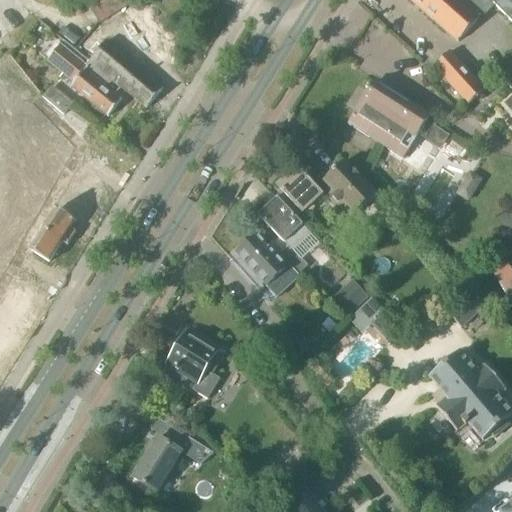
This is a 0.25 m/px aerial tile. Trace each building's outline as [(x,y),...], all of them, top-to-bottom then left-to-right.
[(129,0),(85,0),(82,3),(97,24),(129,0)] [(409,0),(416,5),(458,44),(482,17),(463,0),(409,0)] [(463,0),(482,17),(494,4),(490,0),(463,0)] [(511,0),(498,0),(494,4),(511,21),(511,0)] [(107,40),(88,63),(120,89),(120,88),(145,109),(163,87),(107,40)] [(88,63),(63,41),(47,61),(74,84),(71,87),(106,117),(121,100),(115,95),(120,89),(88,63)] [(467,106),(484,90),(449,52),(432,68),(434,70),(467,106)] [(347,124),(366,137),(402,160),(429,119),(374,83),(370,89),(368,88),(366,92),(367,93),(347,124)] [(51,90),(44,98),(64,114),(71,106),(51,90)] [(0,271),(39,209),(41,206),(42,204),(43,201),(44,198),(44,195),(44,192),(44,190),(43,187),(43,184),(42,181),(40,179),(39,176),(37,174),(35,172),(71,141),(35,98),(0,127),(0,271)] [(321,175),(311,185),(321,197),(329,205),(336,213),(346,223),(340,229),(350,239),(357,233),(347,222),(376,196),(345,162),(325,180),(321,175)] [(311,185),(296,169),(276,188),(288,201),(285,203),(295,214),(298,212),(302,215),(321,197),(311,185)] [(295,214),(285,203),(283,206),(277,200),(258,218),(283,244),(285,243),(288,246),(282,252),(292,263),(301,272),(307,266),(295,254),(313,237),(293,216),(295,214)] [(329,205),(323,210),(330,218),(336,213),(329,205)] [(346,223),(336,213),(330,218),(340,229),(346,223)] [(255,235),(235,255),(279,300),(303,278),(290,265),(292,263),(282,252),(281,253),(272,244),(268,248),(255,235)] [(353,282),(333,301),(347,316),(367,297),(353,282)] [(473,296),(450,317),(461,328),(483,308),(473,296)] [(165,367),(166,367),(160,378),(181,390),(187,380),(195,385),(191,391),(207,400),(219,380),(213,376),(227,353),(200,337),(198,339),(186,332),(165,367)] [(459,352),(429,378),(447,400),(436,409),(456,432),(464,426),(466,428),(469,425),(483,442),(490,435),(493,439),(509,426),(505,422),(511,416),(511,414),(498,397),(505,391),(485,367),(477,373),(459,352)] [(318,359),(317,360),(308,368),(328,388),(337,380),(318,359)] [(158,439),(132,480),(156,495),(181,454),(200,466),(213,455),(173,431),(166,443),(158,439)] [(318,511),(304,494),(281,511),(318,511)]
